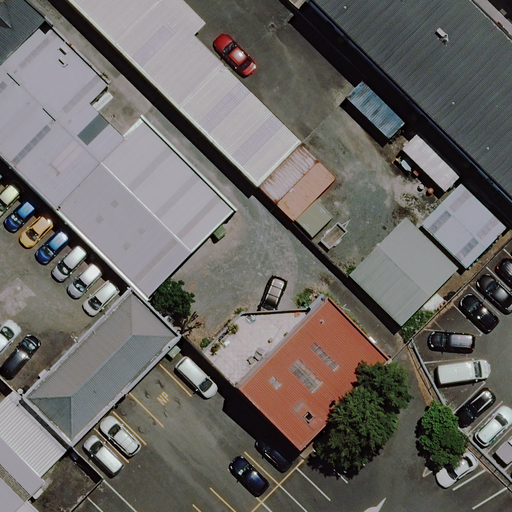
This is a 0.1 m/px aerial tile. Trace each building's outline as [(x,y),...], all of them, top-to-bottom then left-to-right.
[(59,0),(296,225),(340,180),(194,41),(205,28),(175,0),(165,0),(158,8),(149,0),(59,0)] [(314,0),(312,3),(511,201),(511,33),(478,0),(314,0)] [(30,30),(0,60),(0,193),(122,311),(219,212),(30,30)] [(405,127),(362,85),(338,109),(381,151),(405,127)] [(427,136),(402,160),(438,197),(463,173),(427,136)] [(510,230),(466,186),(424,227),(468,271),(510,230)] [(406,222),(350,278),(402,330),(458,273),(406,222)] [(334,295),(318,311),(247,316),(208,354),(311,453),(399,359),(334,295)] [(151,342),(107,299),(1,407),(46,450),(151,342)] [(0,485),(0,508),(11,497),(0,485)]
